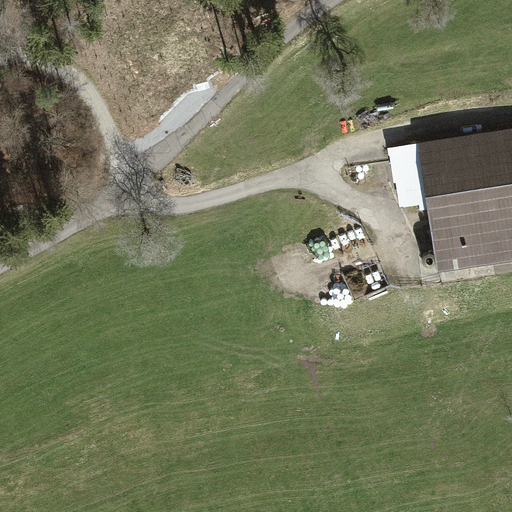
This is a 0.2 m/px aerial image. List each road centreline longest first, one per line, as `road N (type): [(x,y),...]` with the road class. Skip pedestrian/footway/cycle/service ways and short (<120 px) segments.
road 1 (residential): [(134,178),(151,204),(178,208),(288,179),(370,144),(475,119),(511,120)]
road 2 (unclassified): [(134,178),(325,0)]
road 3 (track): [(0,57),(55,67),(94,105),(134,178)]
road 4 (unclassified): [(0,276),(134,178)]
